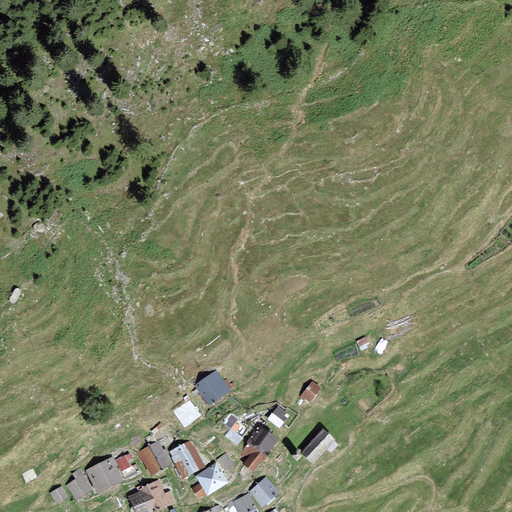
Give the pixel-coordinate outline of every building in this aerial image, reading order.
[(365,337),(356,342),(361,351),(370,346),(365,337)] [(231,393),(216,371),(194,386),(210,409),(231,393)] [(312,382),(299,397),(308,405),(321,389),(312,382)] [(184,429),(201,417),(190,400),(173,412),(184,429)] [(290,417),(278,407),(266,421),(278,431),(290,417)] [(237,447),(243,439),(231,429),(225,437),(237,447)] [(261,429),(250,444),(263,453),(274,439),(261,429)] [(323,431),(301,455),(313,466),(327,451),(331,455),(339,446),(323,431)] [(134,447),(141,443),(137,435),(130,439),(134,447)] [(189,441),(169,452),(172,457),(170,458),(182,481),(205,469),(201,462),(202,462),(194,446),(192,447),(189,441)] [(158,442),(137,452),(150,478),(171,468),(160,446),(158,442)] [(242,467),(250,474),(262,458),(254,452),(242,467)] [(235,466),(226,453),(216,460),(225,472),(235,466)] [(125,456),(115,460),(121,472),(131,467),(125,456)] [(111,458),(84,471),(96,496),(123,484),(111,458)] [(216,465),(194,478),(198,484),(206,497),(207,499),(229,485),(216,465)] [(75,480),(66,486),(75,502),(91,493),(78,471),(72,474),(75,480)] [(266,478),(248,492),(262,509),(280,494),(266,478)] [(138,493),(128,498),(133,511),(157,511),(175,504),(170,492),(165,494),(159,481),(137,490),(138,493)] [(199,501),(206,497),(198,484),(191,489),(199,501)] [(59,488),(49,493),(54,504),(56,507),(68,500),(61,487),(59,488)] [(248,494),(232,501),(237,511),(252,511),(256,510),(248,494)]
